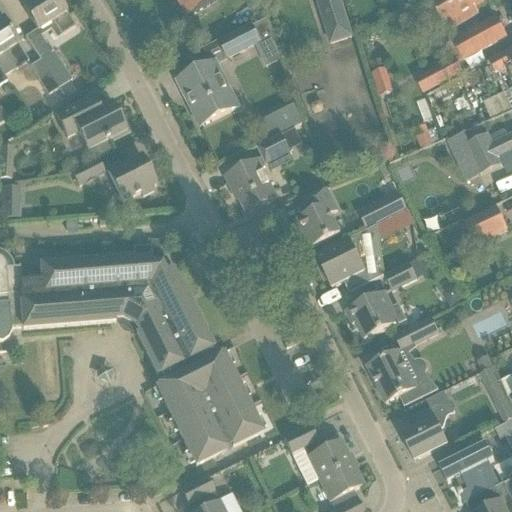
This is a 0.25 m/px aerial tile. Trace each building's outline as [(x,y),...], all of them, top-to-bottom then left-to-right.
[(53,0),(37,0),(22,10),(32,27),(37,34),(47,28),(52,25),(60,38),(61,37),(74,29),(65,15),(64,15),(53,0)] [(214,0),(175,0),(188,20),(216,2),(214,0)] [(352,40),(339,0),(315,0),(329,47),(352,40)] [(475,11),(485,5),(481,0),(440,0),(418,14),(433,38),(445,31),(447,34),(478,15),(475,11)] [(451,45),(462,64),(507,39),(496,20),(451,45)] [(2,23),(0,23),(0,73),(4,80),(27,65),(16,48),(17,47),(2,23)] [(232,113),(215,80),(222,77),(216,66),(227,61),(260,44),(252,28),(219,44),(189,60),(196,74),(176,84),(199,130),(232,113)] [(71,83),(53,54),(51,55),(40,38),(28,46),(39,63),(57,92),(71,83)] [(511,50),(503,56),(488,64),(495,77),(511,69),(511,70),(511,50)] [(414,81),(422,96),(462,75),(454,60),(414,81)] [(57,92),(39,63),(29,69),(47,98),(57,92)] [(318,96),(333,95),(330,70),(315,72),(318,96)] [(373,75),(376,83),(380,96),(390,93),(383,72),(373,75)] [(483,106),(490,119),(511,107),(511,95),(510,92),(483,106)] [(66,141),(77,135),(87,154),(111,142),(112,144),(129,136),(121,121),(119,122),(110,105),(98,111),(92,99),(54,118),(66,141)] [(291,102),(256,120),(267,143),(302,125),(291,102)] [(511,136),(491,147),(486,138),(465,149),(479,178),(501,167),(498,162),(511,155),(511,136)] [(281,137),(258,149),(267,167),(290,156),(287,149),(281,137)] [(0,149),(0,180),(11,181),(12,150),(0,149)] [(116,167),(106,173),(122,205),(140,195),(142,200),(153,194),(151,190),(155,188),(140,158),(117,170),(116,167)] [(224,179),(234,198),(236,197),(246,217),(277,202),(257,162),(224,179)] [(71,176),(78,189),(103,177),(96,163),(71,176)] [(0,207),(15,207),(15,190),(0,189),(0,207)] [(337,214),(326,192),(320,194),(302,203),(309,216),(298,221),(303,231),(301,232),(311,251),(340,236),(330,217),(337,214)] [(398,195),(369,210),(377,227),(407,212),(398,195)] [(462,225),(473,248),(506,233),(495,210),(462,225)] [(407,212),(377,227),(382,235),(411,220),(407,212)] [(109,229),(108,218),(98,219),(99,229),(109,229)] [(327,265),(321,268),(332,291),(343,285),(363,275),(357,262),(368,256),(373,254),(364,234),(340,246),(322,255),(327,265)] [(165,240),(149,242),(150,250),(166,249),(165,240)] [(0,344),(1,344),(7,340),(10,334),(10,331),(21,330),(22,332),(115,324),(115,322),(119,322),(120,326),(131,333),(135,330),(137,335),(135,336),(157,379),(159,377),(210,352),(213,351),(181,288),(179,289),(171,272),(170,272),(164,261),(151,262),(151,261),(133,263),(133,260),(40,268),(41,283),(20,285),(19,269),(5,271),(5,267),(1,261),(0,260),(0,344)] [(417,282),(409,266),(384,278),(392,294),(417,282)] [(392,311),(384,295),(363,305),(345,314),(352,328),(356,326),(364,343),(406,323),(398,308),(392,311)] [(431,322),(395,340),(402,354),(438,336),(431,322)] [(214,359),(210,352),(159,377),(163,385),(155,389),(195,469),(225,453),(223,448),(228,445),(231,451),(261,435),(222,355),(214,359)] [(437,393),(425,379),(413,385),(398,355),(385,361),(367,370),(385,407),(400,399),(405,409),(437,393)] [(480,377),(504,426),(511,421),(511,410),(495,370),(480,377)] [(429,418),(417,424),(413,431),(400,437),(414,464),(447,447),(439,432),(443,431),(446,420),(454,416),(444,394),(422,405),(429,418)] [(511,435),(511,421),(504,426),(494,431),(499,442),(504,439),(511,435)] [(306,460),(318,483),(351,466),(340,443),(318,453),(314,444),(316,443),(310,429),(283,443),(290,457),(302,450),(306,459),(306,460)] [(464,505),(465,505),(499,487),(499,486),(498,487),(487,466),(494,463),(485,446),(439,470),(447,486),(455,482),(457,486),(455,487),(458,494),(458,495),(457,495),(457,496),(457,497),(458,497),(458,498),(459,498),(460,498),(464,505)] [(361,511),(357,503),(355,504),(351,495),(363,489),(351,466),(318,483),(329,506),(332,511),(361,511)] [(200,511),(238,511),(231,497),(218,504),(216,499),(207,481),(180,494),(187,508),(201,501),(205,510),(200,511)] [(511,511),(511,499),(505,485),(499,487),(465,505),(468,511),(511,511)]
